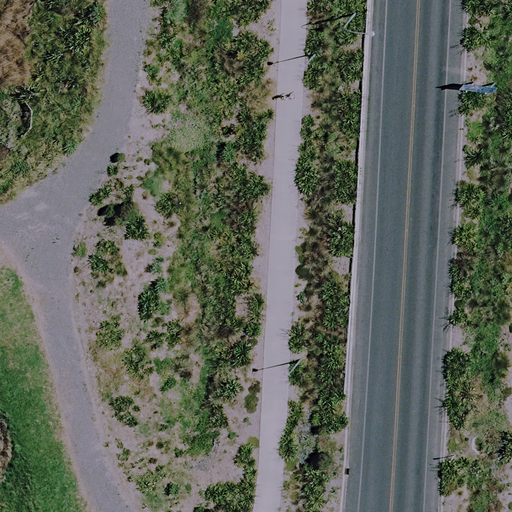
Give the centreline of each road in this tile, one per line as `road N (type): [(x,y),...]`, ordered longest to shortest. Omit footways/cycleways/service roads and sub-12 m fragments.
road 1 (track): [(126,511),(110,498),(53,340),(36,263),(50,200),(87,138),(111,62),(117,0)]
road 2 (tertiary): [(420,0),(395,511)]
